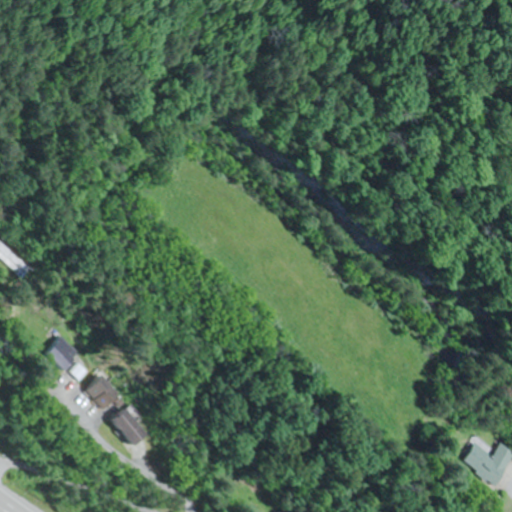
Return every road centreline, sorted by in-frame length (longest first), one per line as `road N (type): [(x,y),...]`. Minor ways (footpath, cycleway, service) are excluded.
road 1 (residential): [(0,464),(147,511)]
road 2 (residential): [(190,511),(81,420)]
